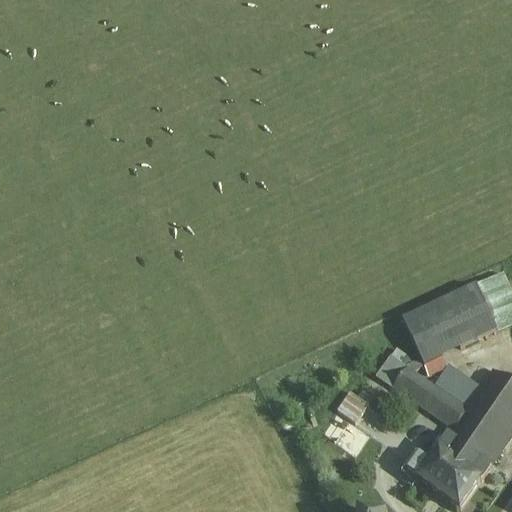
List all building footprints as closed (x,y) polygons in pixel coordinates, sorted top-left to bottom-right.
[(476,288),(402,323),(420,362),(423,368),(497,334),(476,288)] [(390,357),(375,378),(393,390),(407,370),(405,369),(406,369),(390,357)] [(406,369),(405,369),(407,370),(412,374),(423,368),(420,362),(406,369)] [(466,412),(435,390),(412,374),(407,370),(393,390),(453,432),(466,412)] [(453,432),(439,453),(479,482),(511,434),(511,387),(493,374),(466,412),(453,432)] [(368,409),(350,397),(338,414),(356,427),(368,409)] [(439,453),(438,452),(417,481),(431,492),(444,502),(444,501),(459,511),(480,483),(479,482),(439,453)]
